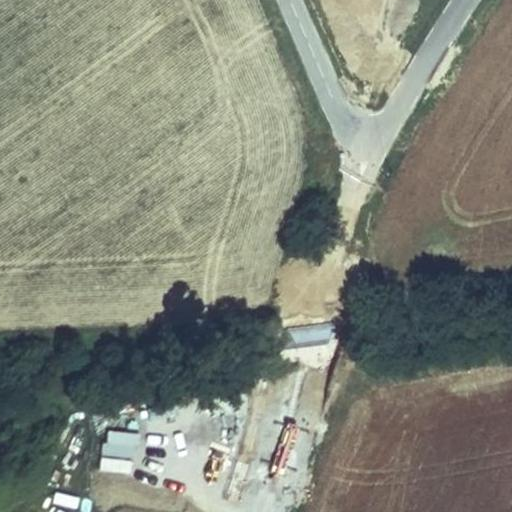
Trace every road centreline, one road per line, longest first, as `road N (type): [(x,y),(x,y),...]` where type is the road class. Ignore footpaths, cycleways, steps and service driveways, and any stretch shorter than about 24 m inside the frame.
road 1 (tertiary): [(270,511),(322,372),(338,241),(365,148)]
road 2 (tertiary): [(365,148),(467,0)]
road 3 (unclassified): [(365,148),(347,127),(289,0)]
